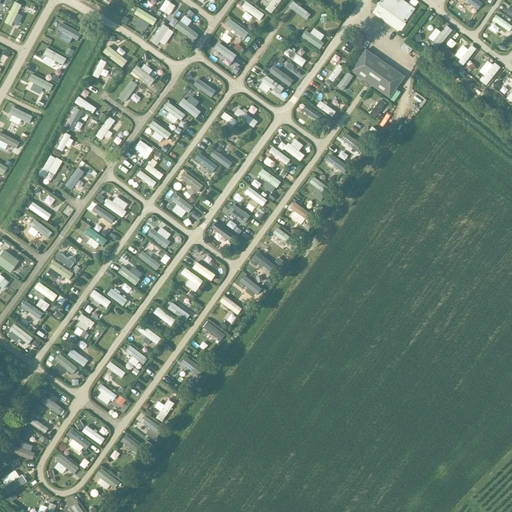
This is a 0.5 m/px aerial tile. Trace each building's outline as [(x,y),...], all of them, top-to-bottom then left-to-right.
[(163,0),(158,15),(166,18),(172,0),(163,0)] [(264,0),(269,3),(265,9),(271,14),(281,0),(264,0)] [(399,33),(405,24),(415,10),(401,0),(381,0),(372,13),(399,33)] [(463,0),(478,11),(482,4),(476,0),(463,0)] [(260,21),(265,13),(244,2),(240,9),(260,21)] [(21,7),(14,3),(4,23),(11,26),(21,7)] [(159,21),(137,10),(134,16),(156,28),(159,21)] [(186,23),(193,15),(188,11),(175,27),(193,42),(200,33),(186,23)] [(511,25),(495,15),(491,21),(510,32),(511,27),(511,25)] [(244,40),(249,33),(230,19),(225,26),(244,40)] [(162,24),(151,41),(157,45),(159,42),(164,46),(174,32),(162,24)] [(84,36),(62,25),(59,31),(81,43),(84,36)] [(438,48),(452,30),(446,25),(441,32),(436,28),(427,40),(438,48)] [(310,33),(306,31),(301,37),(319,50),(324,44),(320,41),(324,36),(314,28),(310,33)] [(221,40),(229,44),(232,37),(223,34),(221,40)] [(446,44),(452,49),(457,43),(451,38),(446,44)] [(212,49),(232,62),(237,55),(216,42),(212,49)] [(465,43),(454,56),(464,65),(475,51),(465,43)] [(123,67),(127,61),(107,46),(103,52),(123,67)] [(284,54),(302,67),(306,61),(288,48),(284,54)] [(350,72),(390,99),(405,77),(365,50),(350,72)] [(68,62),(46,51),(43,57),(65,68),(68,62)] [(107,63),(100,59),(92,75),(99,79),(107,63)] [(487,61),(478,71),(484,76),(480,80),(485,86),(501,69),(495,63),(492,65),(487,61)] [(327,79),(333,83),(343,68),(337,64),(327,79)] [(155,81),(137,67),(132,72),(150,86),(155,81)] [(286,84),(290,79),(273,67),(269,72),(286,84)] [(341,93),(351,78),(345,74),(336,89),(341,93)] [(53,87),(31,75),(28,82),(50,93),(53,87)] [(266,94),(269,90),(278,97),(284,89),(266,75),(257,87),(266,94)] [(196,78),(191,86),(212,99),(217,91),(196,78)] [(136,86),(130,82),(120,98),(126,102),(136,86)] [(471,94),(478,96),(480,89),(474,87),(471,94)] [(79,95),(85,99),(89,92),(83,89),(79,95)] [(199,111),(205,100),(195,95),(185,111),(201,120),(205,114),(199,111)] [(92,115),(96,109),(79,96),(74,102),(92,115)] [(379,99),(369,115),(376,119),(386,103),(379,99)] [(162,108),(169,113),(165,118),(176,125),(184,114),(166,101),(162,108)] [(332,117),(336,112),(320,101),(316,107),(332,117)] [(307,105),(303,111),(317,121),(321,115),(307,105)] [(253,128),(258,122),(238,107),(233,114),(253,128)] [(33,119),(13,108),(9,114),(29,126),(33,119)] [(82,111),(77,108),(66,128),(72,131),(82,111)] [(224,112),(220,117),(226,122),(224,124),(231,129),(237,121),(224,112)] [(114,122),(109,118),(97,136),(102,140),(114,122)] [(147,128),(164,141),(170,134),(153,121),(147,128)] [(367,142),(377,131),(371,127),(368,130),(365,128),(359,134),(367,142)] [(72,136),(66,133),(56,154),(61,157),(72,136)] [(21,146),(0,134),(0,143),(16,153),(21,146)] [(350,136),(337,154),(344,158),(356,141),(350,136)] [(299,151),(303,146),(293,138),(283,149),(299,162),(305,156),(299,151)] [(271,147),(267,154),(287,166),(291,159),(271,147)] [(234,160),(217,148),(211,157),(228,168),(234,160)] [(141,167),(147,157),(138,151),(136,155),(130,151),(126,157),(141,167)] [(197,154),(191,164),(204,173),(211,163),(197,154)] [(325,160),(329,162),(326,167),(338,175),(345,164),(329,154),(325,160)] [(55,159),(49,157),(39,177),(44,180),(55,159)] [(148,164),(144,169),(159,181),(163,175),(148,164)] [(9,170),(0,165),(0,174),(4,177),(9,170)] [(262,169),(257,175),(276,189),(281,183),(262,169)] [(135,176),(152,188),(156,183),(140,170),(135,176)] [(182,171),(177,179),(197,193),(203,186),(182,171)] [(313,177),(309,183),(321,192),(325,186),(313,177)] [(85,191),(69,180),(65,185),(81,197),(85,191)] [(262,208),(267,201),(249,187),(244,193),(262,208)] [(187,215),(193,207),(170,190),(165,197),(175,205),(172,211),(180,217),(184,213),(187,215)] [(50,206),(54,198),(46,194),(42,202),(50,206)] [(127,213),(109,199),(104,205),(122,219),(127,213)] [(293,200),(288,206),(305,221),(310,214),(293,200)] [(223,208),(238,218),(242,212),(227,202),(223,208)] [(51,215),(32,203),(28,210),(47,222),(51,215)] [(115,219),(98,207),(94,213),(111,224),(115,219)] [(52,234),(34,221),(30,227),(48,239),(52,234)] [(229,241),(232,234),(215,224),(211,231),(229,241)] [(107,241),(89,228),(85,234),(103,247),(107,241)] [(171,243),(152,230),(148,236),(167,249),(171,243)] [(277,238),(268,254),(276,258),(285,243),(277,238)] [(196,246),(192,251),(201,258),(205,253),(196,246)] [(20,262),(3,250),(0,255),(0,266),(11,274),(20,262)] [(255,251),(250,258),(269,271),(274,264),(255,251)] [(160,265),(142,253),(138,258),(156,271),(160,265)] [(73,263),(59,254),(56,260),(70,269),(73,263)] [(165,265),(170,258),(165,255),(160,261),(165,265)] [(73,275),(54,262),(50,267),(69,281),(73,275)] [(196,262),(191,269),(211,282),(215,275),(196,262)] [(141,279),(123,267),(118,274),(136,286),(141,279)] [(180,274),(188,280),(184,285),(194,292),(202,281),(185,267),(180,274)] [(239,274),(234,280),(252,294),(258,288),(239,274)] [(58,295),(39,283),(34,289),(53,302),(58,295)] [(129,292),(131,287),(124,284),(122,290),(129,292)] [(128,301),(112,289),(108,295),(124,307),(128,301)] [(111,302),(94,291),(90,297),(107,308),(111,302)] [(243,304),(249,295),(243,292),(237,301),(243,304)] [(237,316),(242,308),(222,297),(218,305),(237,316)] [(41,299),(36,306),(45,312),(50,305),(41,299)] [(44,314),(26,301),(22,307),(40,320),(44,314)] [(187,324),(192,318),(174,303),(169,309),(187,324)] [(157,307),(152,313),(170,327),(175,321),(157,307)] [(94,324),(80,314),(76,319),(90,330),(94,324)] [(201,329),(221,342),(226,333),(207,320),(201,329)] [(156,345),(161,339),(142,324),(137,331),(156,345)] [(33,339),(15,325),(10,330),(29,345),(33,339)] [(80,340),(76,346),(84,350),(87,344),(80,340)] [(137,370),(147,359),(130,345),(121,357),(137,370)] [(88,362),(72,350),(68,355),(84,367),(88,362)] [(78,369),(60,355),(54,362),(73,376),(78,369)] [(185,357),(181,364),(198,376),(203,369),(185,357)] [(121,379),(125,373),(109,362),(105,367),(121,379)] [(107,406),(116,395),(104,386),(95,396),(107,406)] [(63,409),(50,399),(45,395),(40,402),(59,415),(63,409)] [(122,406),(125,400),(119,396),(115,402),(122,406)] [(164,405),(158,401),(154,408),(159,411),(155,418),(162,423),(174,404),(168,399),(164,405)] [(134,425),(154,440),(163,429),(142,414),(134,425)] [(35,416),(29,425),(43,434),(49,424),(35,416)] [(99,446),(105,439),(87,425),(82,432),(99,446)] [(72,429),(66,435),(72,440),(68,445),(80,456),(90,445),(72,429)] [(133,451),(138,445),(126,435),(120,441),(133,451)] [(74,474),(78,467),(61,456),(57,463),(74,474)] [(100,468),(92,480),(111,493),(119,481),(100,468)] [(27,482),(23,475),(19,477),(16,471),(1,479),(8,492),(27,482)] [(67,508),(70,511),(83,511),(76,502),(67,508)] [(49,503),(48,507),(40,505),(37,511),(53,511),(55,504),(49,503)]
